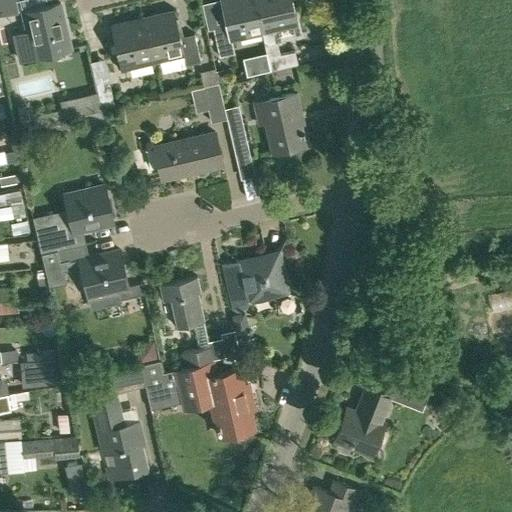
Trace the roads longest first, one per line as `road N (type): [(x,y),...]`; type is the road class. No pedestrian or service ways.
road 1 (residential): [(259,511),(326,331),(351,196)]
road 2 (residential): [(150,235),(351,196)]
road 3 (residential): [(351,196),(356,133),(345,0)]
